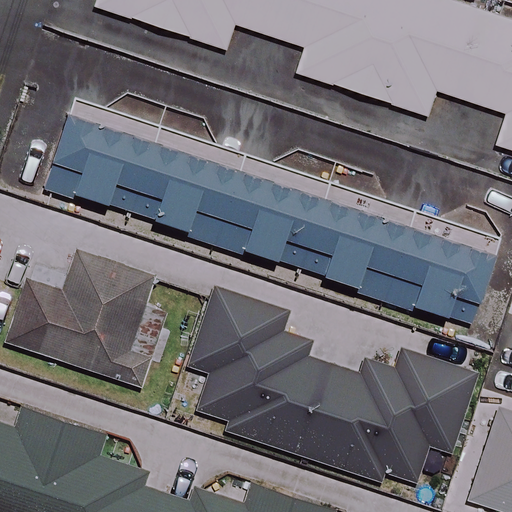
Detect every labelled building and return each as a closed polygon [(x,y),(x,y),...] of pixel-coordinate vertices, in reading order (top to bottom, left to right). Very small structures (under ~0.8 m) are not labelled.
[(98,0),(96,7),(226,50),(234,24),(305,47),(296,73),(426,116),(435,90),(506,113),(496,143),(511,148),(511,22),(443,0),(98,0)] [(338,202),(74,110),(49,181),(468,327),(495,248),(340,194),(338,202)] [(154,278),(78,252),(64,294),(22,280),(2,340),(142,388),(162,328),(139,320),(154,278)] [(287,313),(218,289),(191,366),(214,374),(199,419),(411,493),(427,448),(448,455),(476,375),(403,350),(396,372),(365,361),(359,377),(305,358),(310,344),(280,334),(287,313)] [(511,511),(511,410),(501,407),(470,501),(504,511),(511,511)] [(126,444),(26,410),(18,432),(0,426),(0,511),(333,511),(334,511),(255,485),(247,508),(196,490),(191,504),(142,488),(147,474),(119,465),(126,444)]
